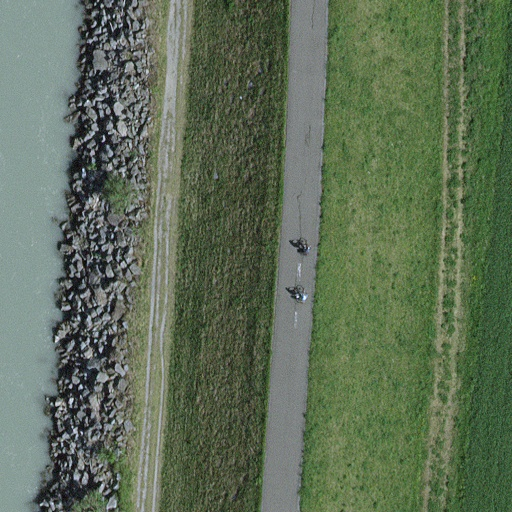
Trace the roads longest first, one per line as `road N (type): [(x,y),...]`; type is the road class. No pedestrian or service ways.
road 1 (track): [(139,511),(173,0)]
road 2 (track): [(446,0),(435,511)]
